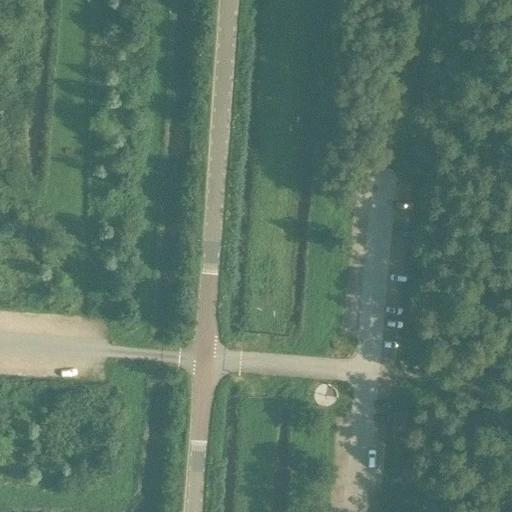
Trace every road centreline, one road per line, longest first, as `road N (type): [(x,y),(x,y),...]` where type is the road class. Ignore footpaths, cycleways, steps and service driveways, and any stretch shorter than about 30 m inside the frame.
road 1 (unclassified): [(205,357),(365,372),(382,169)]
road 2 (tertiary): [(205,357),(230,0)]
road 3 (unclassified): [(205,357),(0,341)]
road 4 (tertiary): [(193,511),(205,357)]
